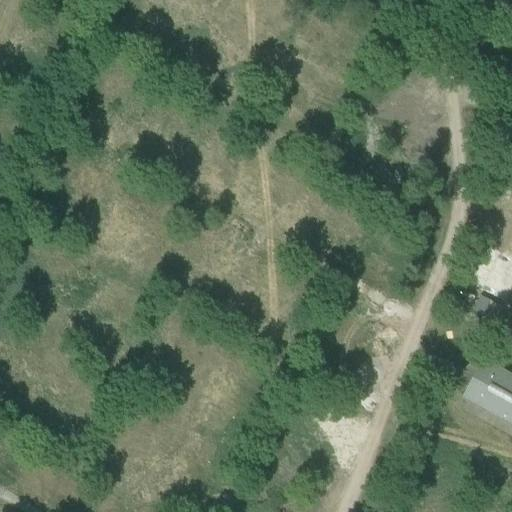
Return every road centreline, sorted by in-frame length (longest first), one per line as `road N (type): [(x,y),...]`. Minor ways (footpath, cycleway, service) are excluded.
road 1 (unclassified): [(44,511),(0,484),(0,51),(21,0)]
road 2 (unclassified): [(339,511),(456,207),(451,69)]
